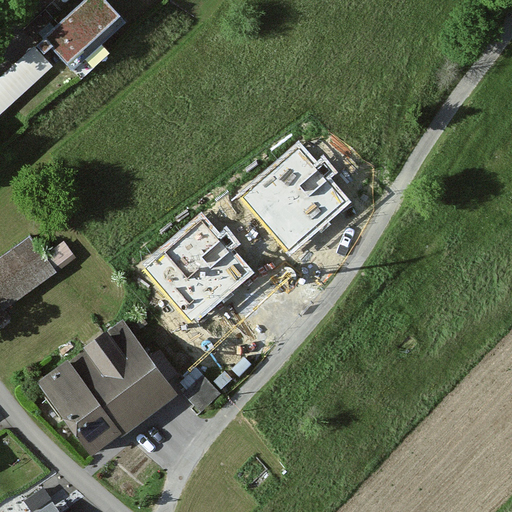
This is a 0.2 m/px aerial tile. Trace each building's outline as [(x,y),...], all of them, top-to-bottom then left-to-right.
[(106,12),(50,48),(69,78),(126,41),(106,12)] [(299,145),(239,196),(291,254),(318,230),(322,232),(331,225),(328,221),(349,203),(329,179),(336,173),(324,157),(316,163),(299,145)] [(203,216),(143,269),(192,325),(222,301),(224,303),(233,295),(232,293),(255,275),(233,250),(241,244),(227,228),(220,235),(203,216)] [(27,235),(0,253),(0,308),(4,313),(55,274),(27,235)] [(129,318),(39,383),(95,458),(186,394),(129,318)]
